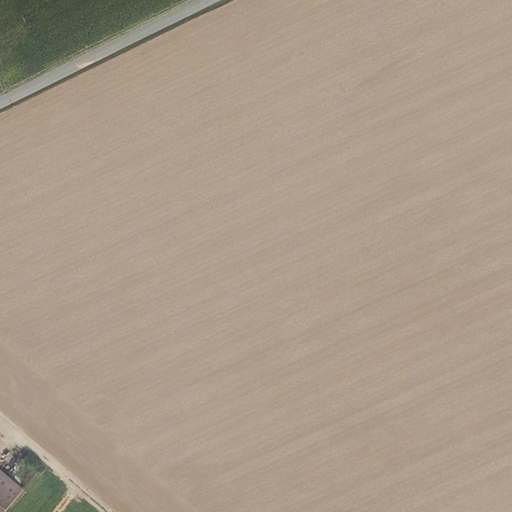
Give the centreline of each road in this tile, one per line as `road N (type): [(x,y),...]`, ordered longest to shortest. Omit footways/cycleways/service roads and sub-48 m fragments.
road 1 (unclassified): [(208,0),(30,87)]
road 2 (track): [(0,421),(105,511)]
